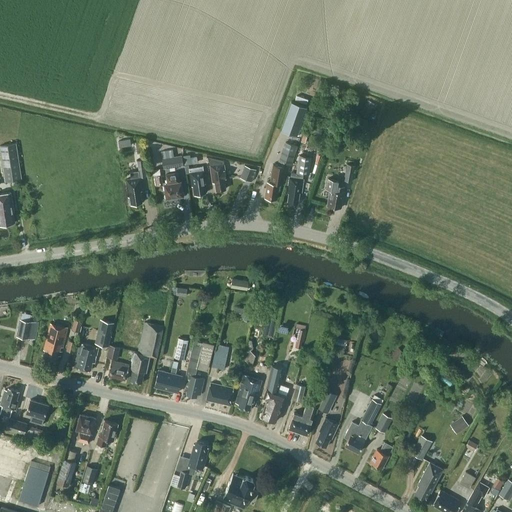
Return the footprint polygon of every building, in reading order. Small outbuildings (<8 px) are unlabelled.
[(295,137),(306,109),(291,104),(280,132),(295,137)] [(366,105),(363,111),(369,114),(372,109),(366,105)] [(131,145),(130,139),(118,141),(119,147),(131,145)] [(283,150),(295,153),(297,146),(286,142),(283,150)] [(21,179),(16,143),(0,145),(0,150),(5,182),(21,179)] [(174,156),(173,149),(161,151),(162,158),(163,169),(184,166),(182,155),(174,156)] [(303,179),(302,179),(303,174),(309,175),(312,157),(300,155),(297,173),(291,172),(291,177),(290,177),(287,192),(290,193),(288,201),(298,202),(299,192),(301,192),(303,179)] [(226,178),(224,163),(224,160),(209,157),(213,182),(215,182),(216,190),(219,190),(220,190),(222,190),(224,189),(226,188),(224,178),(226,178)] [(146,176),(144,160),(138,161),(140,177),(146,176)] [(355,165),(346,163),(343,180),(352,181),(355,165)] [(283,184),(284,174),(285,166),(272,164),(270,181),(267,181),(265,197),(277,199),(278,190),(279,191),(280,183),(283,184)] [(252,182),(256,169),(245,165),(243,171),(247,173),(245,180),(252,182)] [(206,192),(205,183),(206,183),(204,170),(203,166),(190,168),(192,186),(194,186),(195,194),(206,192)] [(131,178),(126,179),(129,196),(131,196),(132,204),(142,202),(140,191),(142,190),(140,177),(139,171),(130,172),(131,178)] [(183,196),(181,182),(180,182),(178,172),(166,174),(168,184),(164,184),(167,199),(183,196)] [(164,173),(157,174),(158,185),(165,184),(164,173)] [(344,192),(343,192),(344,186),(338,185),(339,180),(329,178),(327,189),(330,190),(328,205),(330,206),(329,207),(334,208),(334,207),(341,208),(344,192)] [(0,223),(15,222),(13,211),(14,211),(11,192),(0,193),(0,223)] [(246,289),(248,281),(232,278),(230,287),(246,289)] [(235,307),(234,312),(244,313),(243,320),(250,321),(252,310),(235,307)] [(30,314),(29,320),(21,319),(17,336),(28,338),(35,339),(40,316),(30,314)] [(74,318),(71,329),(78,331),(81,320),(74,318)] [(114,322),(100,319),(95,343),(108,346),(114,322)] [(150,355),(157,357),(163,326),(145,322),(138,352),(135,352),(131,369),(133,369),(130,381),(141,383),(144,372),(147,373),(150,355)] [(45,350),(43,358),(56,362),(58,355),(60,356),(62,351),(60,351),(61,347),(63,347),(67,327),(62,326),(56,324),(51,323),(47,337),(44,350),(45,350)] [(178,338),(174,357),(184,359),(188,340),(178,338)] [(68,339),(65,350),(73,352),(75,341),(68,339)] [(188,374),(184,389),(187,389),(186,393),(196,395),(199,383),(200,383),(203,374),(197,372),(198,366),(209,368),(215,343),(205,341),(203,349),(193,347),(186,374),(188,374)] [(92,362),(95,363),(98,350),(98,347),(81,343),(80,346),(77,360),(76,360),(74,366),(90,370),(92,362)] [(109,345),(106,357),(111,358),(113,352),(118,354),(119,347),(109,345)] [(398,347),(393,352),(399,358),(402,356),(404,353),(398,347)] [(223,351),(216,349),(212,366),(224,369),(228,353),(222,352),(223,351)] [(129,364),(120,362),(111,360),(108,375),(126,379),(129,364)] [(282,404),(283,404),(287,395),(277,392),(283,368),(272,365),(267,388),(263,397),(267,399),(261,415),(276,421),(282,404)] [(159,370),(155,386),(178,392),(182,375),(175,374),(176,368),(172,367),(171,373),(159,370)] [(262,379),(244,374),(236,403),(239,403),(238,406),(250,410),(253,398),(254,399),(256,393),(258,393),(262,379)] [(207,399),(230,404),(234,388),(210,382),(207,399)] [(302,403),(306,387),(297,385),(293,400),(302,403)] [(19,391),(8,388),(8,390),(5,389),(0,405),(3,406),(1,413),(10,416),(12,409),(16,410),(18,403),(16,402),(19,391)] [(337,395),(325,389),(322,396),(324,397),(318,408),(328,413),(337,395)] [(374,395),(372,398),(381,403),(383,399),(374,395)] [(358,452),(366,437),(373,425),(370,423),(381,403),(372,398),(353,435),(350,434),(345,445),(358,452)] [(44,418),(48,404),(31,399),(27,413),(32,414),(30,420),(42,424),(44,418)] [(294,412),(288,429),(307,435),(312,418),(316,406),(306,403),(302,414),(294,412)] [(388,426),(393,418),(383,413),(375,427),(382,431),(385,424),(388,426)] [(96,418),(80,414),(76,430),(80,430),(77,440),(89,443),(91,433),(92,433),(96,418)] [(462,416),(455,421),(462,430),(469,425),(462,416)] [(15,432),(19,420),(9,417),(5,429),(15,432)] [(330,438),(331,439),(339,423),(326,417),(319,431),(321,431),(316,442),(326,447),(330,438)] [(19,420),(15,432),(34,438),(38,429),(26,426),(27,423),(19,420)] [(116,434),(115,434),(118,423),(104,420),(102,430),(101,430),(100,436),(99,436),(97,443),(106,446),(108,439),(114,440),(114,438),(115,439),(116,434)] [(43,431),(38,429),(34,438),(40,440),(43,431)] [(432,441),(421,435),(411,454),(422,459),(432,441)] [(474,451),(478,444),(469,439),(465,446),(474,451)] [(188,464),(203,468),(209,448),(206,447),(207,444),(197,441),(196,444),(194,444),(188,464)] [(389,455),(393,446),(385,441),(380,450),(377,449),(370,461),(382,468),(389,455)] [(76,463),(64,459),(57,482),(68,486),(76,463)] [(430,491),(431,491),(443,469),(430,462),(418,484),(419,485),(414,494),(425,500),(430,491)] [(29,466),(19,499),(39,505),(49,472),(29,466)] [(96,476),(94,476),(96,468),(88,466),(84,482),(94,484),(96,476)] [(190,472),(181,470),(177,486),(185,489),(190,472)] [(475,477),(466,471),(459,482),(469,488),(475,477)] [(257,491),(251,489),(254,482),(253,479),(246,476),(243,477),(233,473),(223,498),(244,506),(247,499),(253,502),(257,491)] [(501,489),(506,479),(502,477),(497,486),(501,489)] [(511,495),(511,481),(507,479),(498,494),(509,500),(511,495)] [(475,506),(482,495),(484,496),(489,487),(479,481),(461,511),(479,511),(481,510),(475,506)] [(112,511),(120,488),(109,485),(99,511),(112,511)] [(433,504),(446,511),(455,511),(462,501),(441,490),(433,504)] [(87,511),(89,508),(62,500),(58,511),(87,511)] [(228,511),(231,506),(216,500),(211,511),(228,511)] [(177,501),(173,511),(183,511),(186,504),(177,501)]
